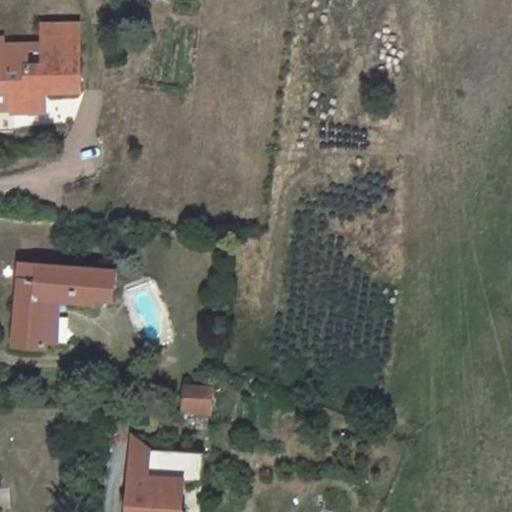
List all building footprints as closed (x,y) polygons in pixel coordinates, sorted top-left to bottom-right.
[(44,27),(44,37),(80,37),(80,26),(44,27)] [(28,46),(2,47),(3,89),(0,88),(0,110),(12,111),(12,113),(35,112),(35,92),(46,92),(81,92),(80,37),(44,37),(44,68),(29,68),(28,46)] [(46,92),(35,92),(35,112),(46,112),(46,92)] [(118,272),(21,264),(14,348),(46,350),(47,343),(57,343),(59,302),(77,304),(78,297),(93,298),(95,299),(95,301),(114,303),(118,272)] [(93,298),(78,297),(77,304),(92,305),(93,298)] [(185,388),(184,414),(211,416),(215,390),(185,388)] [(205,454),(151,452),(150,469),(130,485),(128,511),(185,511),(180,505),(181,483),(204,484),(205,454)]
